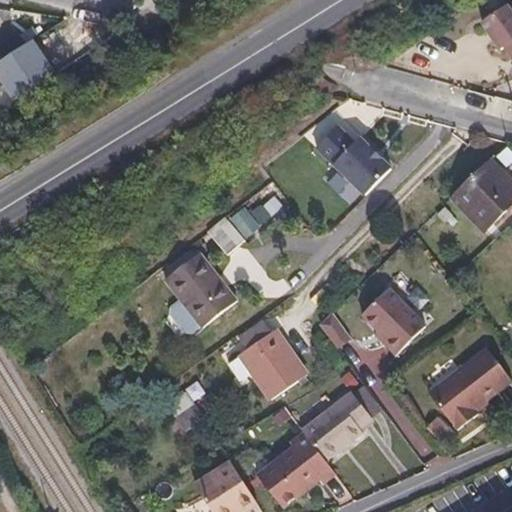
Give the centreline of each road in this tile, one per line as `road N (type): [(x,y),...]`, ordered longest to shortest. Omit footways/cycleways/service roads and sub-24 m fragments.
road 1 (primary): [(0,211),(341,0)]
road 2 (residential): [(511,130),(308,69)]
road 3 (residential): [(511,454),(373,511)]
